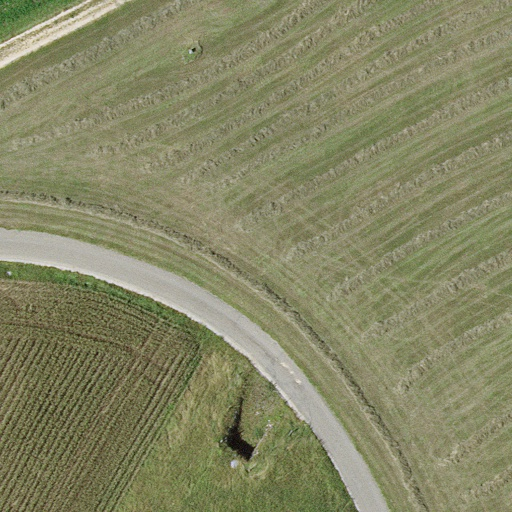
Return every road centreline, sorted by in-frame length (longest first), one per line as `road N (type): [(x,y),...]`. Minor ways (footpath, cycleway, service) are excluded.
road 1 (track): [(367,511),(324,431),(252,348),(184,298),(68,255),(0,243)]
road 2 (track): [(0,59),(115,0)]
